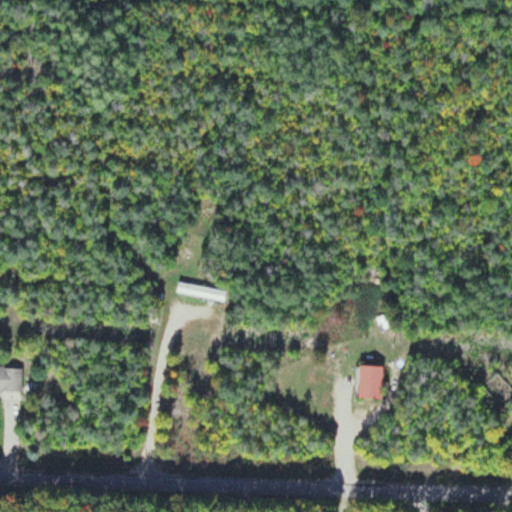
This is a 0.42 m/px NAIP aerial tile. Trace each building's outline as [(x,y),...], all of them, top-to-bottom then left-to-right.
[(226,292),(177,282),(175,293),(224,303),(226,292)] [(377,319),(382,329),(389,326),(384,316),(377,319)] [(381,397),(381,365),(357,365),(357,397),(381,397)] [(0,391),(20,392),(21,367),(0,366),(0,391)] [(511,395),(511,391),(496,376),(483,388),(501,406),(511,395)]
